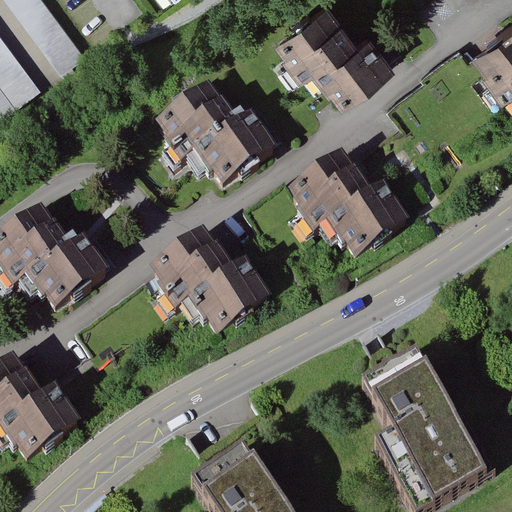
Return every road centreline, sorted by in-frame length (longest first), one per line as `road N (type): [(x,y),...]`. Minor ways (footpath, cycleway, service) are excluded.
road 1 (residential): [(511,3),(175,247),(127,191),(94,177),(51,190),(0,232)]
road 2 (residential): [(511,221),(425,282),(137,439),(51,511)]
